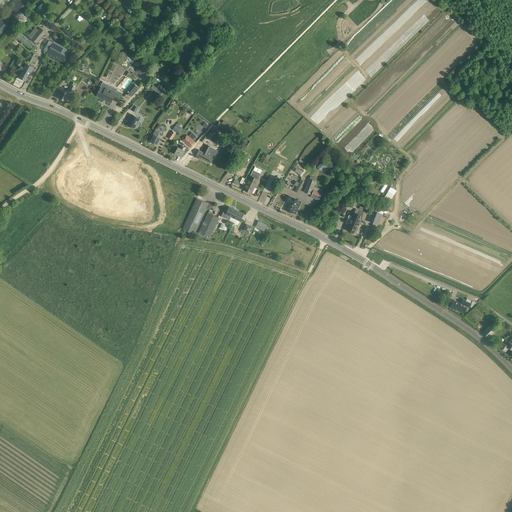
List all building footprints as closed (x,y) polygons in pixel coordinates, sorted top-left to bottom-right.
[(0,18),(0,37),(31,6),(25,0),(13,0),(11,2),(13,4),(5,13),(0,18)] [(35,28),(28,36),(31,39),(36,43),(42,36),(45,32),(40,28),(38,30),(37,30),(35,28)] [(35,44),(21,33),(17,38),(31,50),(35,44)] [(54,41),(47,52),(63,61),(66,63),(68,59),(65,58),(69,51),(54,41)] [(24,67),(18,77),(25,81),(29,72),(31,72),(33,67),(26,63),(25,64),(24,67)] [(145,71),(140,67),(136,71),(141,75),(145,71)] [(71,84),(68,90),(72,93),(75,86),(76,84),(73,82),(72,84),(71,84)] [(134,82),(125,92),(130,96),(138,86),(134,82)] [(101,87),(97,96),(111,103),(113,99),(118,102),(120,99),(122,95),(111,90),(113,88),(107,85),(105,89),(101,87)] [(152,99),(149,97),(152,93),(148,89),(139,100),(146,106),(152,99)] [(68,94),(62,91),(58,98),(64,101),(65,99),(68,100),(71,96),(67,94),(68,94)] [(130,117),(127,124),(135,128),(140,119),(135,117),(132,115),(131,118),(130,117)] [(228,134),(231,129),(219,121),(215,126),(228,134)] [(177,124),(173,129),(178,133),(181,127),(177,124)] [(152,141),(151,142),(154,144),(155,143),(157,144),(160,138),(161,139),(164,134),(155,130),(153,134),(154,135),(151,141),(152,141)] [(172,140),(176,133),(172,130),(168,137),(172,140)] [(185,143),(190,148),(195,142),(187,135),(182,141),(185,143)] [(401,166),(407,158),(387,142),(384,146),(381,150),(401,166)] [(180,148),(178,147),(175,153),(181,156),(185,151),(184,151),(186,148),(182,145),(180,148)] [(199,150),(196,155),(207,161),(210,163),(211,163),(217,150),(208,145),(204,152),(200,151),(199,150)] [(374,158),(395,174),(401,166),(380,151),(377,155),(374,158)] [(265,153),(260,161),(265,164),(270,156),(265,153)] [(242,157),(238,164),(245,168),(250,158),(243,155),(242,157)] [(393,182),(397,177),(382,166),(383,165),(372,157),(368,162),(393,182)] [(322,162),(317,167),(320,170),(326,165),(322,162)] [(252,171),(248,180),(252,181),(250,184),(255,187),(261,174),(253,170),(252,171)] [(356,173),(353,177),(361,182),(363,178),(356,173)] [(316,181),(309,178),(304,192),(311,194),(316,181)] [(246,179),(243,185),(245,186),(244,189),(252,193),(255,187),(250,184),(252,181),(248,180),(246,179)] [(294,184),(297,186),(295,191),(295,192),(298,194),(302,187),(301,187),(304,182),(301,180),(299,182),(299,183),(296,181),(294,184)] [(390,186),(384,197),(390,201),(396,190),(390,186)] [(322,193),(313,190),(311,197),(319,200),(322,193)] [(289,196),(286,202),(289,204),(286,210),(292,213),(293,212),(295,213),(298,208),(301,202),(289,196)] [(197,198),(183,229),(195,234),(207,208),(210,210),(212,206),(208,204),(197,198)] [(225,209),(221,216),(229,220),(231,217),(240,221),(244,214),(229,207),(228,210),(225,209)] [(375,211),(371,222),(373,223),(372,228),(377,230),(383,214),(375,211)] [(353,216),(350,223),(358,227),(363,216),(353,212),(352,215),(353,216)] [(208,213),(199,233),(210,238),(219,218),(208,213)] [(259,221),(256,227),(264,231),(267,225),(259,221)] [(244,223),(240,231),(248,235),(252,227),(244,223)] [(356,234),(358,227),(350,223),(347,230),(356,234)] [(450,307),(464,313),(465,311),(467,312),(470,307),(472,303),(466,301),(466,300),(463,299),(461,303),(453,300),(450,307)] [(494,331),(489,327),(483,332),(489,337),(494,331)] [(511,338),(511,339),(510,340),(506,345),(503,343),(500,347),(502,349),(502,350),(503,350),(505,351),(508,347),(511,349),(511,338)]
